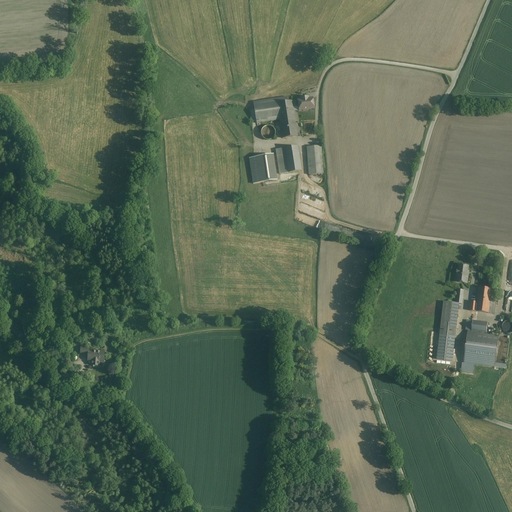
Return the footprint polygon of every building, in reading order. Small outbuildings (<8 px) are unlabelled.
[(287,97),(253,102),(257,123),(280,120),(277,104),(287,102),(287,97)] [(308,97),(301,99),(301,100),(298,101),(299,107),(299,111),(302,110),(303,111),(306,111),(306,110),(314,109),(312,98),(308,99),(308,97)] [(287,102),(277,104),(280,120),(282,138),(297,136),(293,108),(292,102),(292,101),(287,102)] [(260,131),(267,141),(273,136),(272,135),(276,133),(270,124),(260,131)] [(298,146),(284,148),(288,173),(301,171),(298,146)] [(321,146),(307,147),(309,175),(323,174),(321,146)] [(284,148),(276,150),(280,174),(288,173),(284,148)] [(249,157),(252,183),(277,180),(274,154),(249,157)] [(326,204),(304,195),(301,202),(323,211),(326,204)] [(300,204),(298,210),(323,220),(325,214),(300,204)] [(296,221),(325,229),(326,223),(297,216),(296,221)] [(469,266),(459,265),(458,270),(457,269),(456,275),(459,275),(458,282),(468,283),(469,273),(468,273),(469,266)] [(492,290),(479,288),(477,303),(471,302),(470,311),(489,313),(492,290)] [(456,304),(444,302),(440,336),(455,338),(459,304),(456,304)] [(487,324),(472,322),(471,331),(486,333),(487,324)] [(507,322),(506,322),(505,323),(504,323),(504,324),(503,325),(503,326),(502,327),(502,328),(503,329),(503,330),(503,331),(504,332),(505,333),(506,333),(507,333),(508,334),(509,334),(510,333),(511,333),(511,332),(511,322),(511,323),(511,322),(510,322),(509,322),(508,322),(507,322)] [(499,336),(478,334),(478,333),(468,331),(466,349),(496,353),(499,336)] [(455,338),(440,336),(437,359),(452,361),(455,338)] [(80,356),(88,357),(89,352),(89,348),(81,347),(80,356)] [(496,353),(466,349),(464,363),(494,367),(496,353)] [(89,352),(88,357),(88,362),(92,362),(92,366),(99,367),(99,363),(103,363),(104,353),(89,352)]
